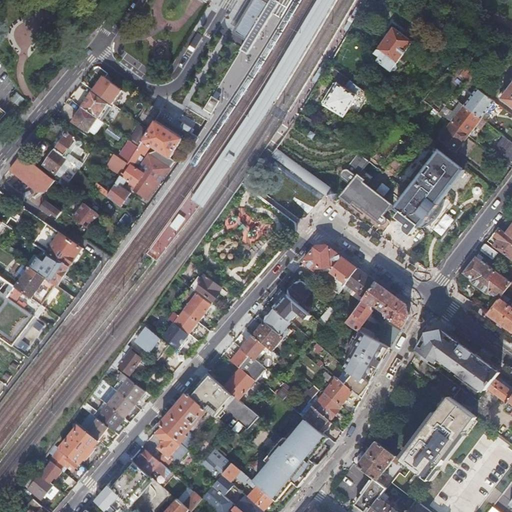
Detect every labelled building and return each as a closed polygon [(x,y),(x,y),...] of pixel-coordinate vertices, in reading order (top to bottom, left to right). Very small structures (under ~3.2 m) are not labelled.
[(318,0),(254,106),(224,152),(192,200),(201,206),(205,208),(221,184),(235,163),(237,160),(239,158),(241,155),(261,124),(267,115),(333,6),(336,0),(318,0)] [(243,19),(235,32),(248,40),(242,49),(249,54),(255,43),(262,31),(266,26),(273,13),(275,11),(280,2),(277,0),(254,0),(251,6),(246,14),(243,19)] [(293,0),(277,0),(280,2),(275,11),(273,13),(282,19),(293,0)] [(398,67),(398,64),(397,63),(413,41),(411,40),(413,37),(406,32),(404,34),(393,27),(374,53),(379,57),(377,60),(391,71),(392,70),(393,71),(395,70),(398,67)] [(105,77),(109,72),(100,65),(94,68),(93,69),(102,76),(98,83),(93,89),(93,90),(113,104),(123,90),(105,77)] [(476,86),(477,87),(486,94),(491,88),(481,80),(476,86)] [(363,89),(353,82),(348,89),(337,82),(337,83),(335,82),(334,82),(322,100),(322,102),(324,104),(344,117),(352,104),(354,105),(355,102),(354,101),(357,95),(357,94),(358,93),(374,104),(377,99),(363,89)] [(511,83),(507,90),(504,88),(499,96),(511,105),(511,83)] [(363,89),(377,99),(381,103),(388,94),(381,89),(378,92),(367,84),(363,89)] [(482,118),(495,101),(486,94),(477,87),(464,105),(482,118)] [(85,101),(82,107),(99,118),(107,105),(108,103),(92,92),(88,97),(85,101)] [(213,97),(205,109),(207,111),(212,114),(219,101),(213,97)] [(153,105),(149,103),(137,121),(149,130),(153,124),(156,120),(161,112),(153,105)] [(99,118),(103,121),(110,110),(107,105),(99,118)] [(482,118),(464,105),(451,121),(469,135),(481,118),(482,118)] [(99,118),(82,107),(78,112),(76,116),(72,121),(89,132),(90,131),(99,118)] [(95,132),(103,121),(99,118),(90,131),(95,132)] [(170,157),(184,138),(156,120),(153,124),(149,130),(140,145),(129,162),(116,182),(107,196),(120,206),(121,207),(131,192),(123,187),(127,180),(136,186),(144,173),(152,178),(151,181),(158,186),(174,160),(170,157)] [(469,135),(451,121),(438,139),(456,152),(469,135)] [(511,129),(509,127),(503,135),(511,142),(511,129)] [(107,134),(119,141),(122,135),(110,129),(107,134)] [(64,136),(54,149),(68,159),(77,165),(80,160),(71,154),(77,145),(78,145),(78,146),(79,146),(80,146),(81,146),(82,146),(82,145),(83,145),(83,144),(83,143),(82,142),(82,141),(81,141),(80,141),(79,141),(68,134),(68,133),(68,132),(67,131),(66,131),(65,131),(64,131),(64,132),(63,132),(63,133),(63,134),(63,135),(64,136)] [(511,142),(503,135),(494,147),(511,160),(511,159),(511,142)] [(133,141),(122,158),(129,162),(140,145),(133,141)] [(68,159),(54,149),(43,165),(57,175),(67,159),(68,159)] [(439,151),(398,208),(422,226),(463,169),(439,151)] [(15,161),(9,169),(39,191),(47,190),(55,180),(21,154),(15,161)] [(119,172),(125,163),(113,156),(108,165),(119,172)] [(509,164),(498,156),(493,162),(504,170),(509,164)] [(67,159),(57,175),(61,175),(69,163),(67,159)] [(498,178),(504,170),(493,162),(487,170),(498,178)] [(385,199),(397,183),(370,164),(365,172),(355,165),(350,172),(346,169),(341,166),(341,165),(340,165),(339,165),(338,165),(337,165),(337,166),(336,166),(335,167),(335,168),(335,169),(335,170),(335,171),(335,172),(336,172),(336,173),(339,175),(345,179),(337,189),(381,222),(382,222),(383,222),(384,222),(385,222),(385,221),(386,221),(386,220),(386,219),(386,218),(385,218),(385,217),(382,215),(390,203),(385,199)] [(94,186),(107,196),(116,182),(103,173),(94,186)] [(57,181),(66,188),(70,183),(61,176),(57,181)] [(41,208),(57,219),(63,211),(64,209),(57,204),(55,206),(47,200),(41,208)] [(89,229),(100,215),(85,203),(73,218),(89,229)] [(19,205),(16,210),(21,213),(22,211),(26,214),(28,211),(19,205)] [(121,219),(127,211),(121,207),(120,206),(114,214),(121,219)] [(99,241),(102,238),(95,233),(89,229),(73,218),(67,226),(85,238),(89,234),(99,241)] [(511,238),(506,233),(498,227),(493,234),(499,239),(494,245),(505,254),(511,259),(511,238)] [(56,258),(70,267),(83,248),(60,232),(47,252),(56,258)] [(498,252),(486,243),(481,250),(493,259),(498,252)] [(345,286),(348,282),(359,268),(343,256),(327,245),(317,246),(304,261),(315,270),(318,266),(323,270),(326,270),(330,265),(334,268),(333,270),(337,273),(339,281),(345,286)] [(56,284),(58,285),(70,267),(56,258),(47,252),(43,259),(41,258),(37,255),(30,267),(35,270),(47,278),(56,284)] [(480,288),(494,269),(481,259),(483,256),(478,253),(463,273),(471,278),(474,280),(472,282),(480,288)] [(35,270),(30,267),(16,287),(28,295),(42,305),(46,308),(48,306),(44,303),(54,287),(45,281),(47,278),(35,270)] [(366,297),(378,282),(369,275),(359,268),(348,282),(366,297)] [(493,294),(499,299),(511,282),(494,269),(480,288),(488,294),(489,292),(493,294)] [(191,288),(197,292),(213,304),(220,293),(219,292),(222,287),(205,274),(202,278),(199,276),(190,287),(191,288)] [(56,284),(47,278),(45,281),(54,287),(56,284)] [(292,281),(295,285),(289,292),(302,303),(312,292),(296,279),(295,278),(292,281)] [(511,281),(511,282),(499,299),(488,314),(501,324),(511,331),(511,302),(510,305),(507,302),(511,295),(511,281)] [(386,311),(387,315),(402,327),(410,313),(408,304),(394,294),(378,282),(366,297),(365,298),(374,305),(376,304),(386,311)] [(9,297),(16,289),(11,285),(4,293),(9,297)] [(213,304),(197,292),(184,310),(199,322),(213,304)] [(287,294),(275,308),(291,321),(299,312),(308,319),(312,314),(287,294)] [(35,316),(42,305),(28,295),(21,306),(35,316)] [(0,337),(12,346),(36,316),(35,316),(21,306),(9,298),(0,310),(0,337)] [(374,305),(365,298),(348,321),(350,322),(354,326),(361,330),(366,332),(376,338),(379,340),(391,347),(400,330),(389,323),(381,336),(362,325),(374,309),(374,305)] [(36,316),(39,318),(46,308),(42,305),(35,316),(36,316)] [(266,319),(265,321),(282,335),(292,322),(291,321),(275,308),(270,314),(269,315),(268,315),(268,316),(267,316),(266,319)] [(199,322),(184,310),(175,322),(190,333),(194,328),(205,337),(210,331),(199,322)] [(33,329),(42,331),(43,323),(34,321),(33,329)] [(259,339),(267,346),(273,350),(284,337),(282,335),(265,321),(254,334),(259,339)] [(190,333),(175,322),(163,337),(176,347),(178,349),(185,340),(195,348),(201,342),(190,333)] [(135,345),(138,347),(139,345),(149,353),(161,338),(148,328),(136,343),(137,343),(135,345)] [(480,356),(465,346),(456,339),(442,329),(428,332),(416,353),(426,360),(436,368),(444,374),(458,384),(461,386),(479,400),(488,388),(495,377),(495,378),(498,375),(500,371),(480,356)] [(345,367),(349,370),(360,379),(363,382),(365,377),(371,381),(382,363),(391,347),(379,340),(376,338),(366,332),(361,330),(350,348),(355,352),(345,367)] [(242,348),(256,359),(267,346),(259,339),(254,334),(242,348)] [(16,346),(25,352),(29,345),(21,340),(16,346)] [(131,347),(127,345),(123,351),(127,354),(119,366),(131,374),(140,361),(148,367),(152,362),(140,354),(139,356),(130,349),(131,347)] [(178,349),(176,347),(161,364),(173,374),(188,357),(178,349)] [(242,368),(246,364),(263,378),(269,370),(256,359),(242,348),(232,360),(242,368)] [(428,378),(436,368),(426,360),(418,371),(428,378)] [(296,369),(293,367),(292,366),(289,369),(295,375),(299,371),(296,369)] [(239,397),(255,379),(242,368),(226,387),(239,397)] [(367,390),(371,381),(365,377),(363,382),(360,379),(349,370),(346,375),(349,378),(345,384),(354,391),(362,398),(367,390)] [(331,383),(325,391),(342,405),(354,391),(345,384),(337,377),(335,379),(326,371),(322,376),(331,383)] [(161,387),(167,381),(155,372),(150,379),(161,387)] [(260,415),(246,403),(239,397),(226,387),(211,374),(202,385),(193,396),(208,408),(230,427),(242,437),(248,430),(256,420),(260,415)] [(511,385),(498,375),(495,378),(511,389),(511,385)] [(488,388),(499,396),(508,403),(511,397),(511,389),(495,378),(495,377),(488,388)] [(146,390),(129,378),(120,389),(118,387),(116,390),(118,391),(135,404),(137,406),(141,410),(147,403),(140,397),(146,390)] [(290,387),(283,382),(281,385),(283,386),(277,394),(283,399),(289,392),(287,390),(290,387)] [(299,395),(309,403),(320,389),(315,384),(310,390),(306,386),(299,395)] [(488,388),(479,400),(471,411),(476,415),(482,419),(499,396),(488,388)] [(108,401),(106,403),(125,418),(130,411),(136,416),(141,410),(137,406),(135,404),(118,391),(110,402),(108,401)] [(337,411),(349,422),(353,414),(342,405),(325,391),(313,406),(330,420),(337,411)] [(208,408),(193,396),(189,392),(175,408),(161,425),(163,426),(182,442),(181,442),(186,446),(194,435),(189,431),(208,408)] [(476,415),(471,411),(455,399),(452,397),(450,395),(442,405),(435,415),(418,437),(402,459),(412,466),(428,479),(465,429),(476,415)] [(125,418),(106,403),(104,405),(106,407),(98,418),(109,427),(114,431),(120,424),(125,428),(131,422),(125,418)] [(309,421),(324,433),(326,430),(328,429),(330,427),(330,425),(332,423),(329,420),(330,420),(313,406),(312,406),(309,403),(300,413),(309,421)] [(511,441),(482,419),(476,415),(465,429),(428,479),(430,480),(415,500),(431,511),(488,511),(494,506),(498,501),(511,481),(511,441)] [(109,427),(98,418),(88,430),(87,431),(99,440),(109,427)] [(288,443),(272,463),(271,463),(272,464),(257,483),(274,498),(277,501),(294,481),(300,486),(306,479),(310,473),(318,464),(311,459),(324,444),(329,438),(324,433),(309,421),(289,445),(288,443)] [(88,430),(80,424),(60,448),(65,453),(80,464),(100,440),(99,440),(87,431),(88,430)] [(163,426),(157,433),(163,438),(163,442),(159,447),(164,451),(159,457),(168,464),(169,462),(171,460),(172,458),(177,462),(189,448),(186,446),(181,442),(182,442),(163,426)] [(109,447),(113,442),(105,435),(101,441),(109,447)] [(412,466),(402,459),(377,440),(368,451),(358,464),(375,478),(356,503),(361,507),(366,511),(365,511),(368,511),(379,497),(384,491),(391,482),(399,471),(405,475),(412,466)] [(60,448),(59,448),(54,454),(49,460),(63,470),(62,471),(67,474),(78,482),(84,476),(88,471),(80,464),(65,453),(60,448)] [(224,473),(233,462),(227,458),(213,448),(209,453),(211,454),(204,463),(212,470),(215,466),(217,464),(221,467),(219,469),(224,473)] [(161,461),(147,450),(145,453),(141,457),(137,462),(154,477),(157,479),(163,473),(166,477),(172,471),(161,461)] [(54,454),(50,451),(46,456),(45,458),(49,460),(54,454)] [(49,460),(45,458),(36,471),(40,473),(41,474),(49,481),(54,475),(57,478),(62,471),(63,470),(49,460)] [(137,462),(134,460),(121,475),(111,486),(129,502),(131,504),(154,477),(137,462)] [(257,483),(233,462),(224,473),(223,474),(231,481),(236,476),(245,484),(248,481),(251,483),(250,484),(255,488),(249,496),(248,497),(254,502),(264,510),(274,498),(257,483)] [(29,488),(40,473),(36,471),(25,485),(29,488)] [(163,473),(157,479),(165,486),(175,474),(172,471),(166,477),(163,473)] [(49,481),(41,474),(40,473),(29,488),(42,499),(45,495),(53,485),(53,484),(49,481)] [(78,482),(67,474),(62,480),(73,488),(78,482)] [(265,511),(264,511),(264,510),(254,502),(248,497),(249,496),(231,481),(223,474),(203,498),(219,511),(265,511)] [(59,489),(53,485),(45,495),(51,499),(59,489)] [(111,486),(109,485),(104,491),(95,500),(105,509),(107,511),(116,511),(122,505),(125,507),(129,502),(111,486)] [(193,510),(203,498),(195,491),(189,498),(184,504),(190,508),(190,509),(192,511),(193,510)] [(389,496),(384,491),(379,497),(368,511),(400,511),(385,501),(389,496)] [(184,495),(180,500),(184,504),(189,498),(184,495)] [(33,498),(23,511),(44,511),(39,508),(41,505),(33,498)] [(164,511),(186,511),(190,508),(184,504),(180,500),(178,498),(164,511)]
